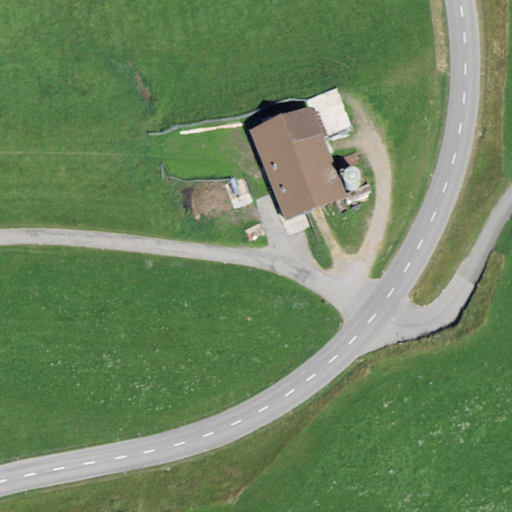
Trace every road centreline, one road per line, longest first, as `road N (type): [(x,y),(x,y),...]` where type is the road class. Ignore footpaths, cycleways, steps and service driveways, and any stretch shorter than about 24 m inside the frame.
road 1 (primary): [(373,317),(330,361),(234,424),(0,483)]
road 2 (residential): [(0,236),(257,257),(312,278),(373,317)]
road 3 (primary): [(457,0),(464,89),(450,178),(373,317)]
road 4 (unclassified): [(373,317),(398,325),(431,319),(450,302),(511,199)]
